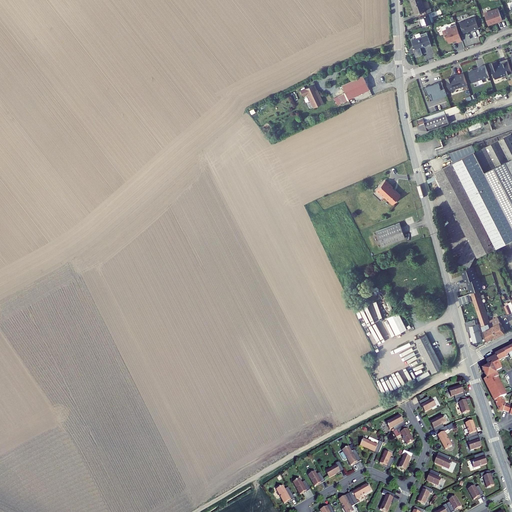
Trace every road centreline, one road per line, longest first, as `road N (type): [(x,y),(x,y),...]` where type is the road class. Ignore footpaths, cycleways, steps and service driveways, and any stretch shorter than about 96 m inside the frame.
road 1 (tertiary): [(399,75),(406,132),(468,361)]
road 2 (track): [(196,511),(323,435),(403,400)]
road 3 (tertiary): [(468,361),(511,490)]
road 4 (residential): [(409,486),(366,470),(300,506)]
